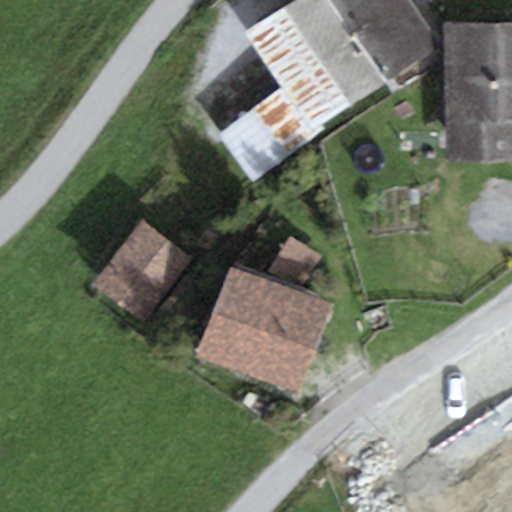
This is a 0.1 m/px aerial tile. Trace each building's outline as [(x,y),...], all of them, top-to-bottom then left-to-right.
[(410,0),(314,0),(253,35),(291,101),(317,146),(450,69),(410,0)] [(511,20),(452,22),(456,155),(511,153),(511,20)] [(291,101),(226,142),(253,184),(317,146),(291,101)] [(153,333),(193,260),(141,232),(102,306),(153,333)] [(344,305),(242,263),(204,356),(306,398),(344,305)]
